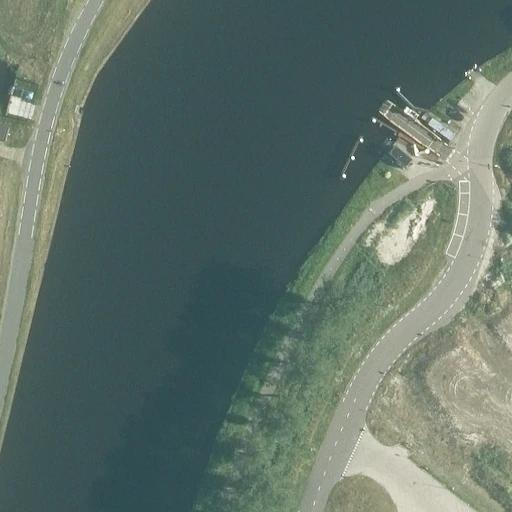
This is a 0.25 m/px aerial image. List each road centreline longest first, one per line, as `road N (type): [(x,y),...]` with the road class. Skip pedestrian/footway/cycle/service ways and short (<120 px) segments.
road 1 (unclassified): [(0,373),(47,116),(97,0)]
road 2 (unclassified): [(311,511),(367,378),(457,278)]
